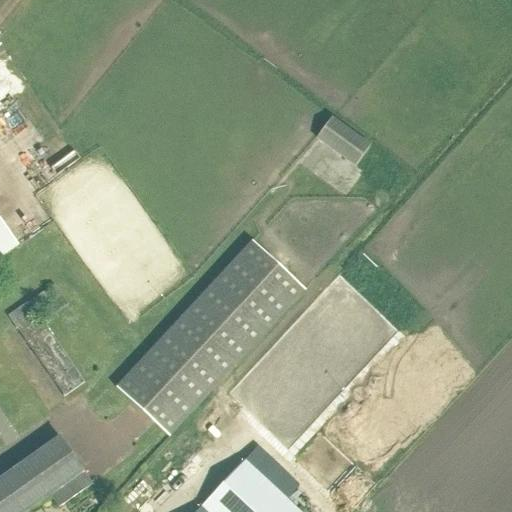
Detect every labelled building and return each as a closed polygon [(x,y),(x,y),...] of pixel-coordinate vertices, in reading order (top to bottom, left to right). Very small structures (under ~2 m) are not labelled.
[(2,101),(0,102),(0,157),(28,202),(55,185),(2,101)] [(365,174),(379,155),(372,150),(373,148),(334,120),(318,142),(357,170),(358,169),(365,174)] [(18,211),(27,236),(47,228),(37,203),(18,211)] [(0,219),(0,262),(20,248),(0,219)] [(171,440),(308,293),(254,243),(117,390),(171,440)] [(66,398),(86,385),(38,315),(63,297),(56,287),(11,318),(66,398)] [(62,506),(91,485),(59,438),(0,479),(0,511),(29,511),(54,495),(62,506)] [(296,511),(285,501),(300,486),(260,449),(199,511),(296,511)]
